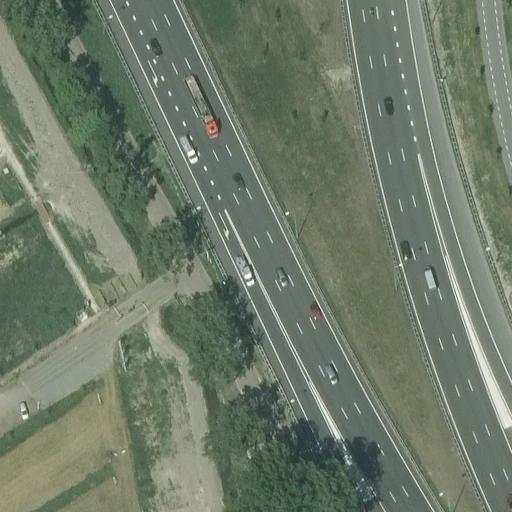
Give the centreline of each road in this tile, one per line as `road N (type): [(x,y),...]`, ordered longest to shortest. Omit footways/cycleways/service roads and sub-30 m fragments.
road 1 (tertiary): [(288,511),(267,425),(240,365),(40,0)]
road 2 (motorway): [(511,496),(452,350),(396,163)]
road 3 (motorway): [(241,202),(408,511)]
road 4 (motorway): [(241,202),(354,511)]
road 5 (motorway): [(511,402),(396,163)]
road 6 (motorway): [(147,0),(241,202)]
road 7 (motorway): [(396,163),(366,0)]
road 8 (tertiary): [(511,149),(486,0)]
